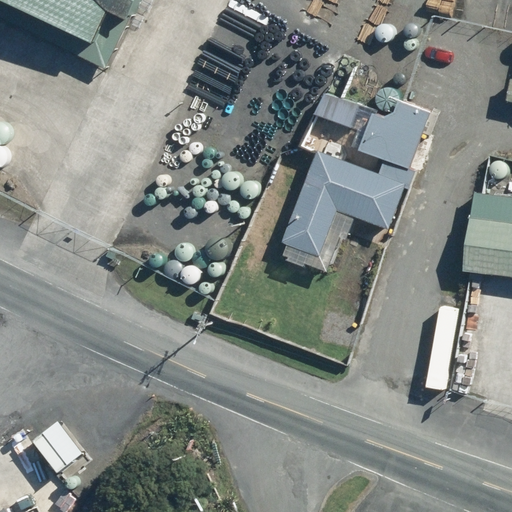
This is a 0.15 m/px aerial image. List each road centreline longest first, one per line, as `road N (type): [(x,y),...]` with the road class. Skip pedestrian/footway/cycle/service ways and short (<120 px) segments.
road 1 (secondary): [(0,281),(295,414),(511,495)]
road 2 (unknown): [(47,305),(199,0)]
